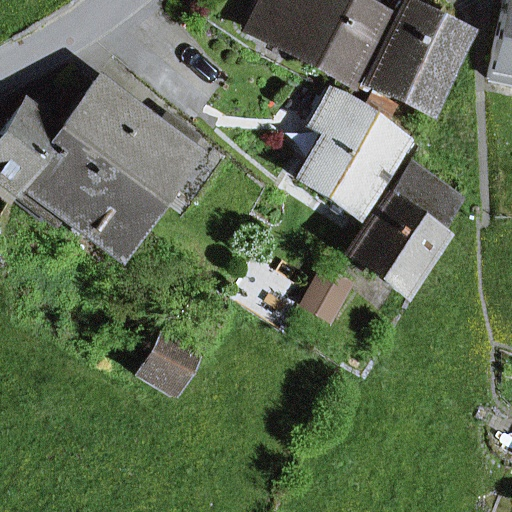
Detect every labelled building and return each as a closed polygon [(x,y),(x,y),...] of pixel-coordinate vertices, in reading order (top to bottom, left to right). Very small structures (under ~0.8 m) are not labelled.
[(310,0),(306,8),(289,0),(261,0),(248,27),(354,83),(388,20),(371,11),(376,0),(310,0)] [(401,0),(400,0),(362,77),(423,107),(461,29),(401,0)] [(511,0),(504,0),(487,80),(511,85),(511,0)] [(152,199),(187,154),(93,82),(80,98),(68,89),(53,109),(65,118),(59,127),(152,199)] [(411,140),(348,97),(328,88),(305,121),(325,135),(295,179),(352,218),(375,183),(367,178),(374,167),(386,176),(411,140)] [(363,106),(385,119),(392,107),(371,94),(363,106)] [(20,108),(0,133),(0,184),(11,194),(12,194),(57,136),(54,134),(41,124),(20,108)] [(59,127),(65,118),(53,109),(41,124),(54,134),(59,127)] [(52,206),(111,252),(152,199),(59,127),(54,134),(57,136),(12,194),(11,194),(8,198),(39,222),(52,206)] [(346,253),(399,292),(443,233),(438,229),(459,201),(410,166),(346,253)] [(301,305),(328,320),(348,285),(321,269),(301,305)] [(134,378),(169,398),(196,353),(161,333),(134,378)]
